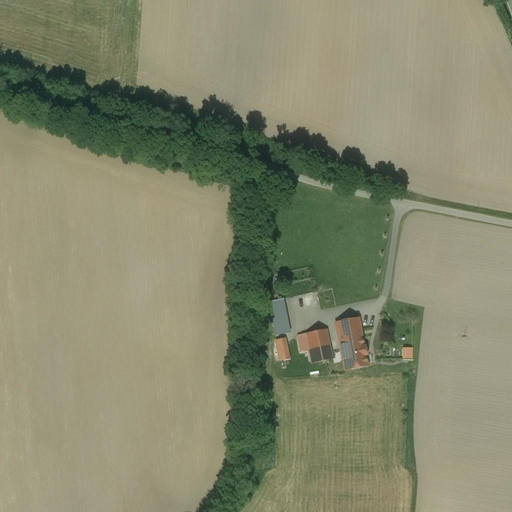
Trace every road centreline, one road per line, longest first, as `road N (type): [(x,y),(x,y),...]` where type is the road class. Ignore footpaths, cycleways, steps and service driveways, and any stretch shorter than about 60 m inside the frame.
road 1 (unclassified): [(0,83),(310,182),(511,221)]
road 2 (track): [(262,478),(256,469),(268,167)]
